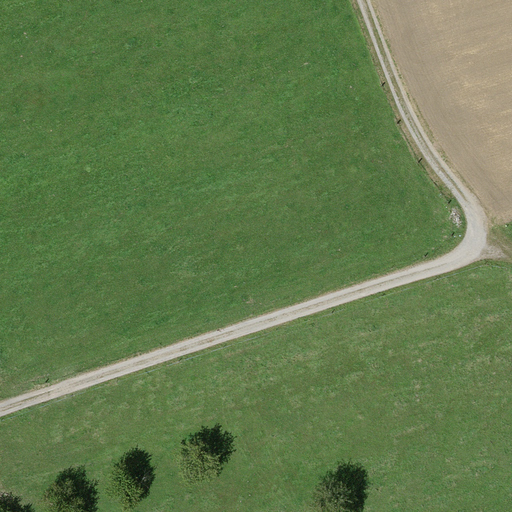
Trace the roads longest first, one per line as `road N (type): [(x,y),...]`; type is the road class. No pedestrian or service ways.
road 1 (track): [(493,249),(0,415)]
road 2 (track): [(364,0),(410,114),(493,249)]
